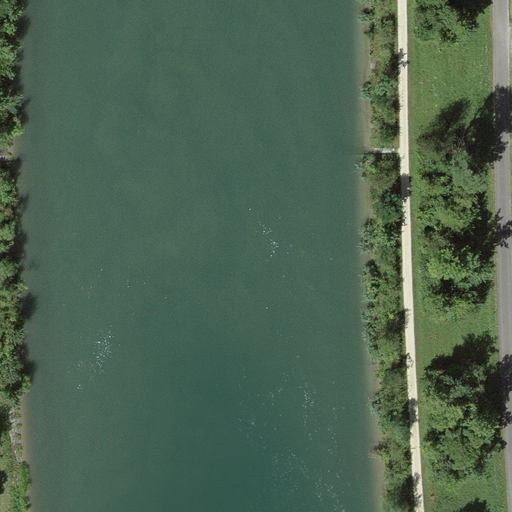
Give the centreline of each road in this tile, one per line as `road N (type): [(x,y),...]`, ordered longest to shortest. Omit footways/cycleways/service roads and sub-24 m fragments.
road 1 (track): [(400,0),(416,511)]
road 2 (track): [(502,0),(511,397)]
